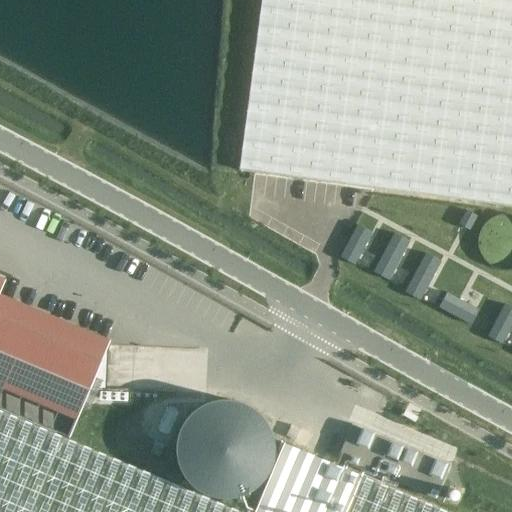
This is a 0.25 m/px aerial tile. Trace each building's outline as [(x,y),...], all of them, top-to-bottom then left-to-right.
[(511,0),(260,0),(238,170),(511,206),(511,0)] [(466,210),(458,224),(469,230),(476,216),(466,210)] [(357,225),(339,257),(354,265),(371,233),(357,225)] [(393,233),(372,272),(388,280),(409,241),(393,233)] [(425,253),(404,292),(419,300),(440,261),(425,253)] [(0,409),(65,436),(86,388),(103,389),(105,342),(0,298),(0,281),(2,276),(0,274),(0,409)] [(446,293),(438,307),(470,325),(478,310),(446,293)] [(511,308),(504,304),(486,337),(501,344),(511,323),(511,308)] [(250,486),(262,478),(271,468),(277,455),(278,441),(275,428),(269,415),(259,406),(247,399),(235,396),(223,397),(211,401),(201,407),(193,416),(187,426),(184,438),(185,452),(189,466),(198,477),(209,485),(223,490),(237,490),(250,486)] [(0,511),(454,511),(360,473),(285,441),(255,511),(245,511),(65,436),(0,409),(0,511)] [(351,424),(337,457),(434,499),(448,466),(376,435),(351,424)]
